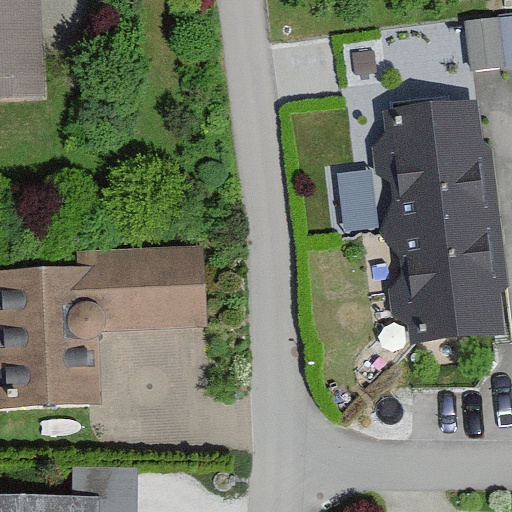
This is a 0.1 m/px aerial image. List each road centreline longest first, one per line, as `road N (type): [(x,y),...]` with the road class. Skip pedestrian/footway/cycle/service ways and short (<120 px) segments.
road 1 (residential): [(285,473),(234,0)]
road 2 (residential): [(285,473),(511,474)]
